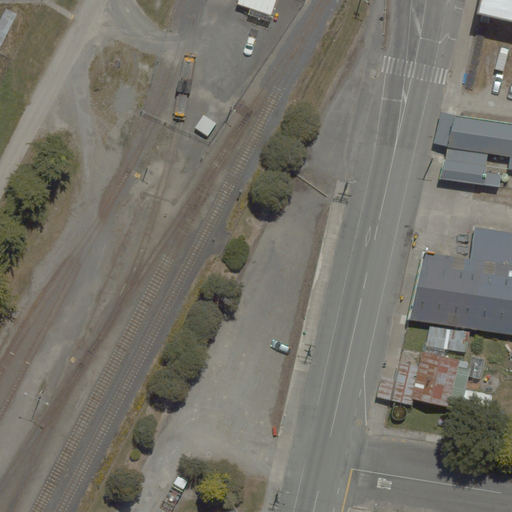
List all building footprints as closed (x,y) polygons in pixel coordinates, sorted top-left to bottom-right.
[(235,0),(234,6),(277,20),(282,0),(235,0)] [(511,0),(480,0),(477,14),(511,21),(511,0)] [(30,26),(2,9),(0,11),(0,51),(10,58),(30,26)] [(204,109),(191,125),(209,140),(222,124),(204,109)] [(511,130),(442,119),(432,184),(507,195),(511,170),(511,169),(511,130)] [(416,252),(407,321),(511,335),(511,236),(475,231),(471,260),(416,252)] [(386,397),(452,407),(458,364),(392,355),(386,397)]
